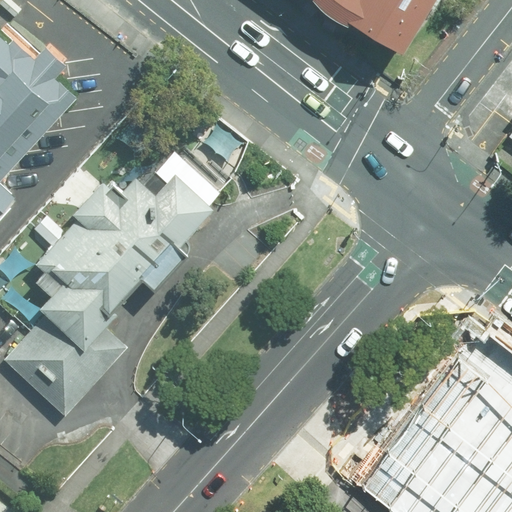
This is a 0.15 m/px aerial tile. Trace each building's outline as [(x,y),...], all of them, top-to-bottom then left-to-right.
[(307,0),(389,49),(417,0),(307,0)] [(0,33),(0,209),(15,193),(0,180),(0,173),(69,95),(0,33)] [(250,141),(219,114),(201,134),(232,161),(250,141)] [(2,359),(63,415),(125,346),(100,323),(208,204),(138,141),(10,281),(44,312),(2,359)] [(511,511),(511,367),(458,327),(343,478),(387,511),(511,511)]
